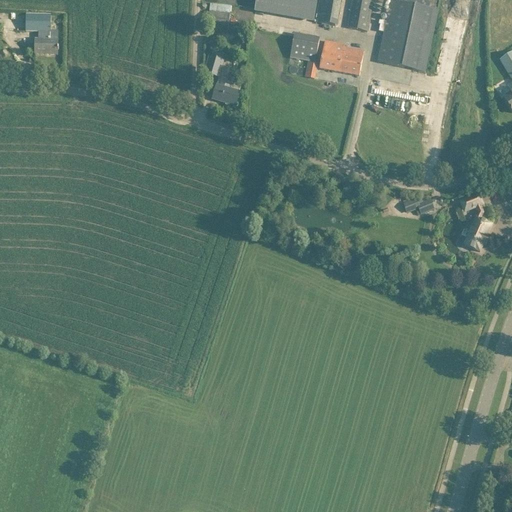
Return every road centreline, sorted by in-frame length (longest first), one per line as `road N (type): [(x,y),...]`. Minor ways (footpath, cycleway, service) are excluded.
road 1 (unclassified): [(511,165),(459,184),(398,182),(191,121)]
road 2 (secondary): [(453,511),(511,321)]
road 3 (unclassified): [(191,121),(78,91),(0,89)]
road 4 (unclassified): [(191,121),(197,0)]
